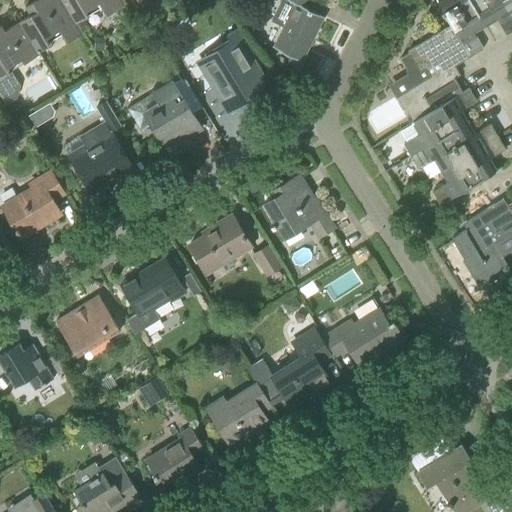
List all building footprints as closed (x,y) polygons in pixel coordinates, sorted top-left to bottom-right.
[(76,24),(77,23),(63,0),(44,0),(42,2),(41,0),(35,0),(26,6),(31,14),(20,21),(20,22),(21,21),(39,51),(49,45),(45,39),(59,30),(66,43),(82,34),(76,24)] [(118,0),(63,0),(77,23),(88,17),(86,12),(100,4),(108,17),(123,7),(118,0)] [(302,61),(325,16),(306,7),(309,0),(282,0),(273,19),(284,25),(273,47),(302,61)] [(484,48),(469,25),(480,18),(480,19),(481,18),(470,0),(436,0),(452,24),(471,56),(484,48)] [(481,17),(492,11),(506,34),(511,30),(511,14),(503,0),(470,0),(481,18),(482,18),(481,17)] [(511,0),(503,0),(511,14),(511,0)] [(38,52),(39,51),(21,21),(20,22),(5,31),(2,25),(0,25),(0,77),(9,72),(7,68),(21,59),(23,63),(39,54),(38,52)] [(408,50),(409,52),(401,57),(407,68),(406,69),(408,73),(389,84),(395,95),(397,94),(405,107),(403,108),(412,123),(463,92),(449,69),(471,56),(452,24),(408,50)] [(228,112),(270,87),(251,55),(259,50),(240,27),(227,35),(232,44),(208,59),(221,82),(213,86),(228,112)] [(165,45),(159,35),(146,43),(152,53),(165,45)] [(105,50),(105,37),(95,37),(95,50),(105,50)] [(181,140),(202,128),(176,84),(155,96),(153,93),(127,109),(139,130),(151,123),(161,141),(176,132),(181,140)] [(404,144),(411,156),(461,126),(460,126),(453,115),(477,101),(469,88),(463,92),(412,123),(412,124),(402,130),(408,141),(404,144)] [(18,101),(8,107),(14,117),(24,111),(18,101)] [(131,164),(113,135),(112,133),(122,127),(107,101),(96,107),(104,121),(61,145),(67,154),(71,160),(93,194),(94,193),(91,189),(101,182),(131,164)] [(33,108),(29,126),(46,130),(50,112),(33,108)] [(21,119),(5,128),(14,143),(30,133),(21,119)] [(440,171),(498,136),(491,124),(467,138),(460,127),(461,127),(461,126),(411,156),(418,169),(422,167),(428,178),(440,171)] [(432,191),(440,205),(489,175),(482,163),(506,149),(498,136),(440,171),(447,182),(432,191)] [(9,216),(22,236),(23,236),(21,233),(42,220),(44,223),(61,213),(53,200),(65,193),(50,169),(27,182),(30,187),(1,203),(9,216)] [(278,194),(265,203),(277,223),(272,225),(281,240),(311,222),(319,237),(334,228),(316,198),(314,199),(307,188),(302,191),(294,177),(275,189),(278,194)] [(482,287),(501,276),(509,271),(493,244),(511,232),(511,213),(503,199),(468,220),(471,227),(452,238),(482,289),(483,289),(482,287)] [(217,228),(190,244),(207,273),(251,246),(232,214),(215,225),(217,228)] [(340,245),(329,250),(335,260),(345,254),(340,245)] [(268,246),(254,254),(267,276),(281,267),(268,246)] [(142,272),(121,284),(138,313),(127,320),(135,333),(159,319),(152,306),(167,297),(169,301),(185,292),(165,258),(164,258),(167,263),(144,276),(142,272)] [(202,291),(190,272),(182,277),(194,296),(202,291)] [(504,296),(498,285),(487,292),(494,303),(504,296)] [(75,309),(56,321),(70,344),(67,346),(74,359),(121,331),(99,295),(98,295),(100,299),(77,313),(75,309)] [(300,307),(294,297),(283,303),(286,310),(293,312),(300,307)] [(349,348),(360,366),(405,339),(393,320),(389,323),(380,308),(355,324),(352,319),(324,337),(336,356),(349,348)] [(317,393),(332,384),(318,362),(329,354),(313,329),(293,341),(302,356),(272,375),(272,373),(258,382),(272,405),(286,396),(291,405),(315,390),(317,393)] [(54,378),(33,344),(24,350),(20,343),(0,354),(0,361),(15,386),(28,378),(35,390),(54,378)] [(57,353),(62,360),(71,354),(67,347),(57,353)] [(149,398),(163,389),(156,377),(141,386),(149,398)] [(208,408),(229,441),(253,426),(256,431),(269,423),(262,411),(272,405),(258,382),(211,411),(209,408),(208,408)] [(87,417),(76,423),(82,433),(93,427),(87,417)] [(163,489),(200,466),(193,456),(205,448),(192,427),(179,435),(181,439),(148,460),(154,470),(151,471),(163,489)] [(454,511),(466,511),(487,499),(464,464),(471,460),(462,444),(417,472),(427,487),(435,482),(448,502),(447,503),(449,507),(451,506),(454,511)] [(76,506),(80,511),(107,511),(112,509),(113,511),(140,494),(116,456),(99,466),(102,472),(73,490),(81,503),(76,506)] [(56,511),(54,507),(52,507),(43,493),(34,499),(31,493),(8,508),(10,511),(56,511)] [(492,511),(506,511),(497,497),(487,503),(492,511)]
